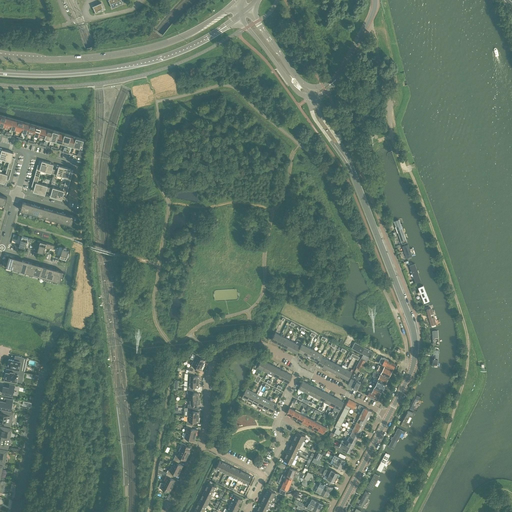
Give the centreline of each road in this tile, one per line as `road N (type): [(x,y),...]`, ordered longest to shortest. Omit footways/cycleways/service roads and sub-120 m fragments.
road 1 (track): [(410,511),(444,442),(468,347),(395,127)]
road 2 (secondary): [(0,72),(141,63),(240,16)]
road 3 (secondary): [(233,5),(178,38),(138,50),(0,56)]
road 4 (residential): [(201,443),(210,367),(224,348),(251,339)]
road 5 (residential): [(412,367),(413,331),(381,245)]
